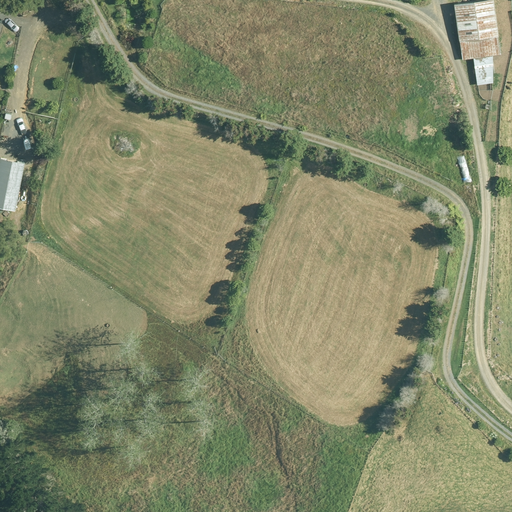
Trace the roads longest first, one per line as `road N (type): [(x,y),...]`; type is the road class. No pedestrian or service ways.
road 1 (unknown): [(89,0),(116,49),(152,84),(394,160),(452,201),(461,231),(441,373),(474,413),(511,439)]
road 2 (unknown): [(369,0),(422,21),(451,65),(478,178),(477,344),(511,401)]
